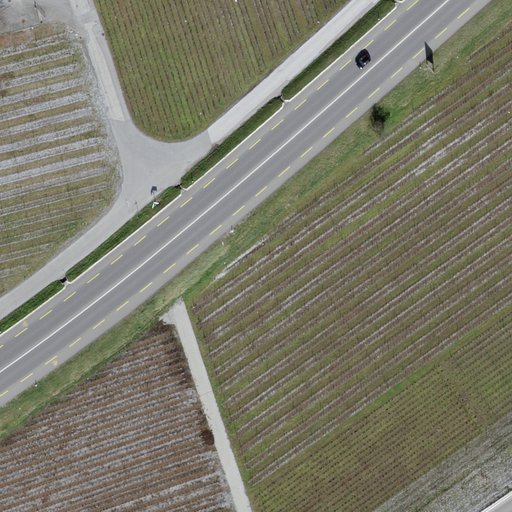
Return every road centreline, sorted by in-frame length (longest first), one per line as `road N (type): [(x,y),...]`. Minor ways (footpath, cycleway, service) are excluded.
road 1 (primary): [(444,0),(130,275),(0,370)]
road 2 (unclassified): [(364,0),(152,186)]
road 3 (track): [(181,315),(244,511)]
road 4 (residential): [(152,186),(139,170),(83,0)]
road 5 (unclassified): [(152,186),(0,307)]
